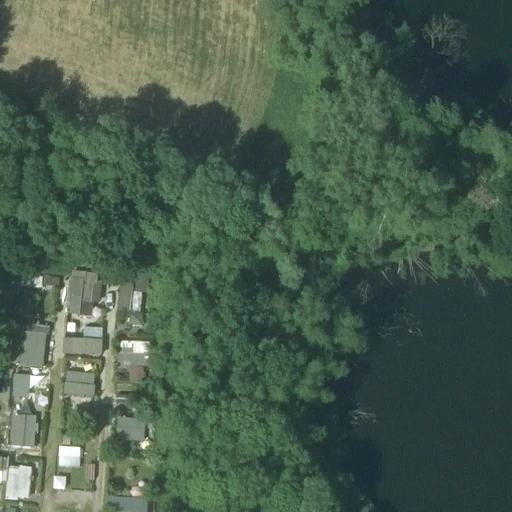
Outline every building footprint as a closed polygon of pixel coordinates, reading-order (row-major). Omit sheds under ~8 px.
[(466,189),(495,212),(502,203),(473,180),(466,189)] [(68,316),(97,316),(98,283),(69,283),(68,316)] [(129,297),(128,312),(141,312),(142,297),(129,297)] [(47,368),(45,328),(23,329),(24,369),(47,368)] [(84,330),(84,340),(63,341),(64,358),(102,356),(100,329),(84,330)] [(118,344),(118,367),(153,367),(153,344),(118,344)] [(130,368),(130,382),(144,383),(144,369),(130,368)] [(66,374),(65,397),(95,398),(96,375),(66,374)] [(15,401),(36,403),(37,390),(16,389),(15,401)] [(10,449),(37,448),(36,417),(9,418),(10,449)] [(118,420),(118,443),(147,444),(147,421),(118,420)] [(63,469),(78,469),(79,457),(63,457),(63,469)] [(40,479),(31,479),(32,469),(8,469),(8,501),(39,501),(40,479)] [(108,499),(107,511),(149,511),(150,500),(108,499)]
